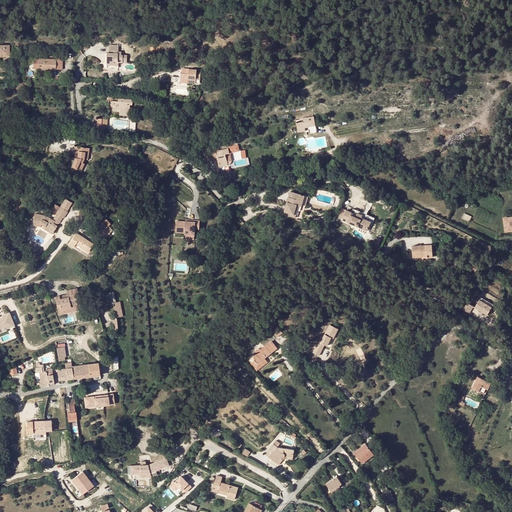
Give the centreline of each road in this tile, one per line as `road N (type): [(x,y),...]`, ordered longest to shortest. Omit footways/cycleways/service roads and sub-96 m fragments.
road 1 (residential): [(0,119),(161,145),(227,204),(246,182),(284,168)]
road 2 (residential): [(511,333),(490,340),(448,329),(273,511)]
